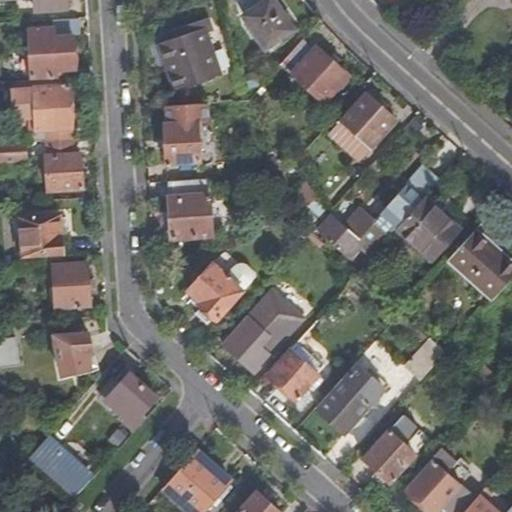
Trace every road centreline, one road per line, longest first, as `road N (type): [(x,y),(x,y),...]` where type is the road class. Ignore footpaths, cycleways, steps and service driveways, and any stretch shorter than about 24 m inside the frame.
road 1 (residential): [(110,0),(132,331),(203,395)]
road 2 (tertiary): [(334,0),(511,165)]
road 3 (residential): [(203,395),(334,511)]
road 4 (residential): [(203,395),(113,511)]
